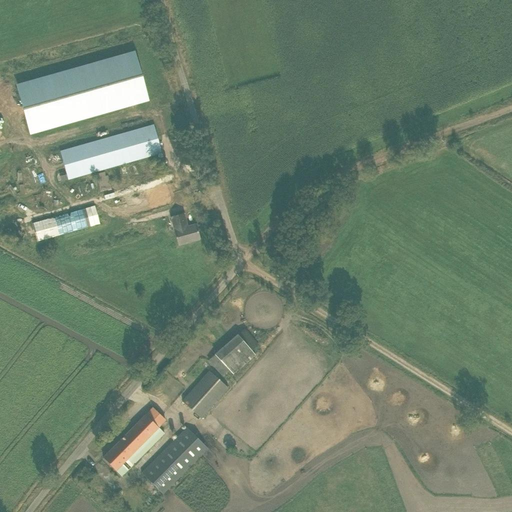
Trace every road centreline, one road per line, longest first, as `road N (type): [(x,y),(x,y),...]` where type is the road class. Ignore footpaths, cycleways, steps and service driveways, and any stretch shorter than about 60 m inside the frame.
road 1 (unclassified): [(22,511),(243,264),(158,0)]
road 2 (track): [(511,432),(243,264)]
road 3 (track): [(511,113),(323,186),(243,264)]
